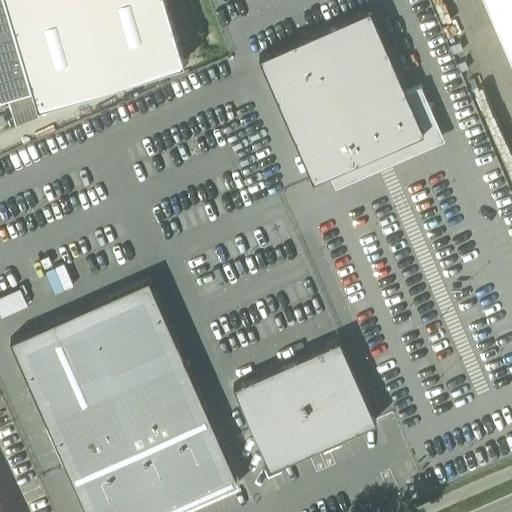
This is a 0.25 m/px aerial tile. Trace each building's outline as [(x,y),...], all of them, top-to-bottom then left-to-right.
[(7,0),(0,0),(0,94),(0,95),(33,86),(7,0)] [(166,0),(7,0),(33,86),(38,104),(184,60),(166,0)] [(511,0),(488,0),(511,55),(511,0)] [(424,130),(408,93),(407,90),(370,6),(259,55),(313,178),(329,171),(332,170),(424,130)] [(88,511),(166,511),(239,480),(149,276),(11,337),(88,511)] [(0,310),(2,314),(28,303),(20,286),(0,295),(0,310)] [(340,337),(234,384),(270,466),(376,419),(340,337)]
